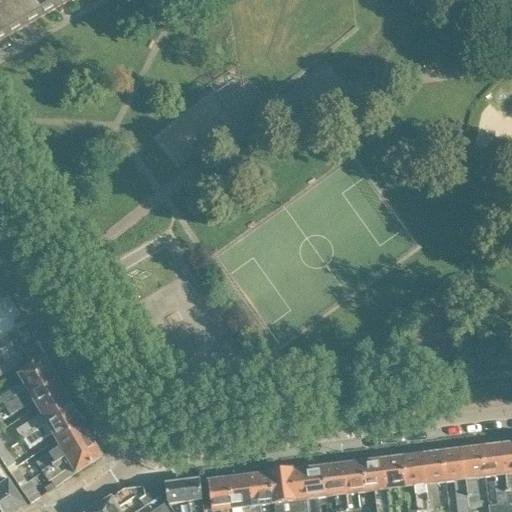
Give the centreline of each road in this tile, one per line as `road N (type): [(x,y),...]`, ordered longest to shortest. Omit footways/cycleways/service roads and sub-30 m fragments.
road 1 (residential): [(511,404),(161,444),(136,457)]
road 2 (residential): [(136,457),(20,244)]
